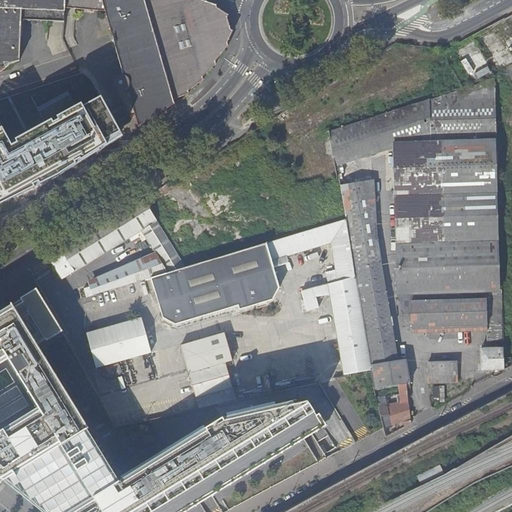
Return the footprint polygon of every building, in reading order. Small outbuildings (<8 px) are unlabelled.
[(0,0),(0,72),(8,68),(19,65),(20,23),(62,24),(63,11),(63,0),(0,0)] [(63,0),(63,11),(103,13),(123,76),(121,76),(119,76),(116,77),(114,79),(113,81),(113,83),(113,86),(114,88),(117,92),(115,93),(126,104),(123,106),(131,119),(134,118),(173,100),(188,93),(187,91),(202,79),(202,76),(215,63),(214,60),(226,45),(225,41),(232,30),(228,28),(225,16),(226,13),(215,7),(214,4),(201,0),(63,0)] [(495,77),(330,131),(336,167),(387,151),(391,288),(398,288),(398,295),(402,315),(412,328),(421,328),(429,334),(464,333),(469,326),(487,326),(488,342),(503,341),(501,291),(500,291),(495,140),(497,140),(495,77)] [(16,148),(0,120),(0,119),(0,201),(25,189),(73,162),(121,136),(103,101),(83,112),(73,94),(44,110),(54,127),(16,148)] [(173,100),(134,118),(138,126),(174,103),(173,100)] [(345,221),(355,279),(371,370),(372,372),(374,389),(410,382),(406,360),(398,361),(376,234),(373,180),(340,186),(345,221)] [(186,268),(143,199),(50,256),(58,269),(62,275),(63,278),(130,236),(135,245),(147,238),(158,256),(168,273),(174,272),(186,268)] [(168,273),(143,281),(144,281),(149,280),(161,319),(173,326),(236,307),(237,311),(271,301),(277,290),(278,290),(270,262),(328,245),(336,273),(325,275),(329,287),(313,292),(313,291),(301,295),(307,314),(319,311),(316,300),(329,296),(343,375),(371,370),(355,279),(345,221),(186,268),(174,272),(168,273)] [(90,284),(93,295),(143,281),(168,273),(158,256),(90,284)] [(38,292),(14,307),(37,345),(61,330),(38,292)] [(183,511),(199,503),(169,454),(122,482),(120,480),(116,482),(85,430),(89,428),(41,350),(40,350),(37,345),(14,307),(0,316),(0,477),(43,511),(183,511)] [(92,352),(147,337),(142,319),(142,317),(87,332),(92,352)] [(196,398),(233,388),(226,364),(233,361),(226,333),(182,346),(196,398)] [(152,354),(147,337),(92,352),(97,369),(152,354)] [(504,369),(503,358),(503,348),(490,348),(480,348),(481,370),(504,369)] [(451,382),(457,382),(456,362),(428,363),(428,383),(451,382)] [(458,398),(463,395),(457,382),(451,382),(458,398)] [(407,384),(400,385),(401,393),(405,421),(406,426),(411,423),(407,384)] [(433,387),(434,402),(444,401),(444,386),(433,387)] [(200,409),(236,401),(233,388),(196,398),(200,409)] [(383,438),(393,433),(385,396),(376,397),(383,425),(381,426),(383,438)] [(181,446),(169,454),(199,503),(211,495),(314,433),(305,418),(314,412),(308,402),(293,405),(236,440),(222,418),(205,428),(206,431),(181,446)] [(384,442),(394,436),(393,433),(383,438),(383,441),(384,442)] [(444,474),(439,465),(417,476),(421,485),(444,474)]
